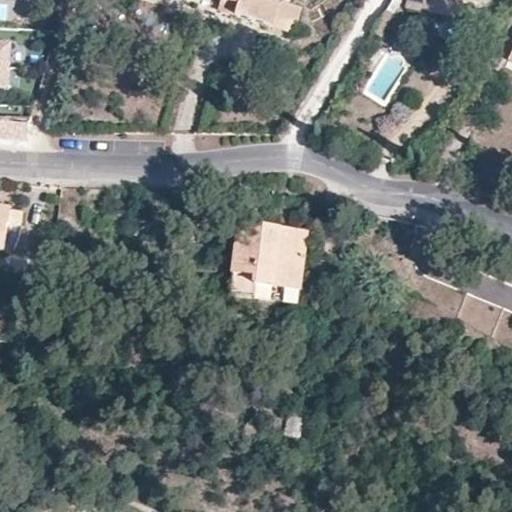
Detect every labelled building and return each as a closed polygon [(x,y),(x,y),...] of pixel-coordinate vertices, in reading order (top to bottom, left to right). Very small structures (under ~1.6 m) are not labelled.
[(222,0),(219,10),(236,15),(238,5),(222,0)] [(221,0),(222,0),(238,5),(236,15),(238,17),(252,21),(292,33),(300,5),(278,0),(221,0)] [(409,0),(407,9),(438,15),(466,22),(472,1),(477,1),(477,0),(409,0)] [(373,32),(379,38),(393,15),(387,10),(373,32)] [(10,47),(0,46),(0,90),(8,90),(10,47)] [(0,143),(23,145),(27,127),(28,121),(0,118),(0,143)] [(0,206),(0,216),(8,217),(10,207),(0,206)] [(272,229),(239,225),(230,296),(298,304),(306,243),(279,240),(279,229),(272,229)] [(279,229),(279,240),(306,243),(307,232),(279,229)]
